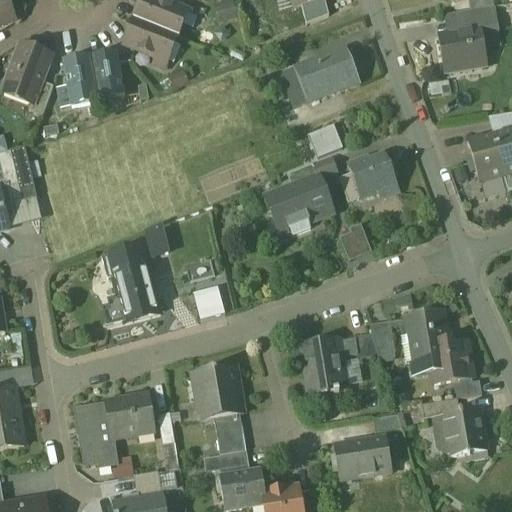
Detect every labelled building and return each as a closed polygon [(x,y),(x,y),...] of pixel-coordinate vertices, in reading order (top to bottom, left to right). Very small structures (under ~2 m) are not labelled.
[(0,0),(0,27),(15,22),(6,0),(0,0)] [(187,14),(152,0),(144,0),(136,22),(177,39),(187,14)] [(487,10),(462,15),(465,36),(480,34),(491,32),(487,10)] [(177,39),(136,22),(126,47),(167,63),(177,39)] [(465,36),(439,40),(445,75),(486,68),(480,34),(465,36)] [(51,58),(22,47),(6,89),(35,100),(36,100),(42,84),(51,58)] [(345,53),(279,78),(292,112),(358,87),(345,53)] [(118,54),(104,57),(94,59),(102,104),(126,100),(118,54)] [(98,105),(90,60),(68,64),(76,109),(98,105)] [(42,84),(36,100),(35,100),(29,113),(43,119),(54,89),(42,84)] [(334,131),(310,140),(319,163),(343,154),(334,131)] [(511,131),(503,133),(504,135),(493,138),(504,180),(511,177),(511,131)] [(493,138),(482,141),(482,139),(467,144),(479,187),(504,180),(493,138)] [(25,150),(0,157),(0,161),(7,191),(19,188),(24,204),(37,200),(25,150)] [(370,164),(369,160),(348,168),(355,185),(343,189),(350,206),(361,201),(361,203),(397,188),(385,157),(370,164)] [(333,161),(314,169),(314,168),(289,177),(294,190),(319,181),(319,182),(338,175),(333,161)] [(294,190),(267,201),(277,226),(286,222),(293,239),(311,231),(309,226),(333,217),(319,182),(319,181),(294,190)] [(1,191),(0,191),(0,231),(10,230),(1,191)] [(163,228),(148,234),(158,271),(173,267),(163,228)] [(340,237),(350,263),(373,254),(363,228),(340,237)] [(116,281),(123,307),(111,310),(116,328),(161,317),(149,273),(116,281)] [(443,316),(406,322),(409,340),(414,339),(418,364),(431,362),(451,359),(449,349),(443,316)] [(385,328),(371,330),(373,337),(378,355),(389,354),(385,328)] [(373,337),(355,340),(355,344),(358,358),(359,363),(380,359),(378,355),(373,337)] [(339,344),(303,350),(311,399),(347,393),(342,361),(339,347),(339,344)] [(355,344),(339,347),(342,361),(358,358),(355,344)] [(467,347),(449,349),(451,359),(431,362),(433,374),(438,378),(440,387),(460,384),(471,382),(473,382),(467,347)] [(237,370),(198,376),(202,403),(198,403),(201,423),(244,417),(237,370)] [(471,382),(460,384),(461,388),(455,388),(457,402),(458,402),(482,398),(480,384),(472,386),(471,382)] [(15,388),(0,390),(0,450),(24,447),(15,388)] [(151,398),(108,405),(108,407),(113,440),(115,440),(157,433),(151,398)] [(457,402),(422,408),(425,422),(444,419),(444,418),(460,415),(458,402),(457,402)] [(108,407),(79,412),(88,467),(119,462),(115,440),(113,440),(108,407)] [(460,415),(444,418),(444,419),(451,460),(487,454),(480,412),(460,415)] [(171,416),(159,418),(164,447),(176,445),(171,416)] [(398,419),(374,423),(376,436),(402,431),(398,419)] [(242,427),(217,431),(222,459),(242,456),(247,455),(242,427)] [(386,441),(336,450),(341,480),(358,477),(359,481),(392,475),(386,441)] [(222,459),(204,462),(206,475),(244,469),(242,456),(222,459)] [(262,473),(222,479),(226,511),(237,511),(266,508),(267,507),(265,496),(262,473)] [(158,475),(135,479),(140,500),(163,496),(158,475)] [(301,511),(298,490),(265,496),(267,507),(266,508),(266,511),(301,511)] [(140,500),(114,505),(114,511),(167,511),(165,496),(163,496),(140,500)] [(4,509),(0,509),(0,511),(46,511),(45,503),(4,509)]
